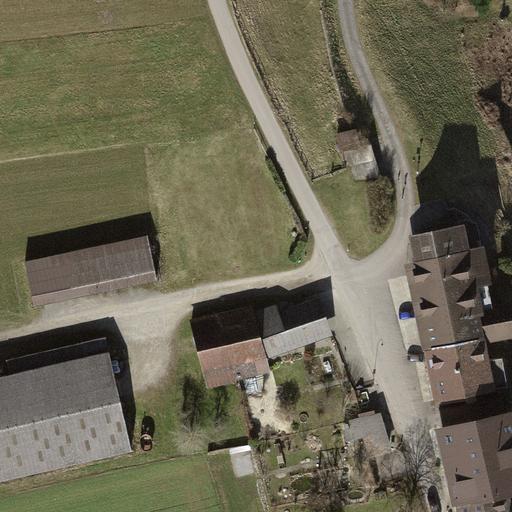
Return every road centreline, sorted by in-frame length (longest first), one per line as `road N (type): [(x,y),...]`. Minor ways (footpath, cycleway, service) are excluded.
road 1 (track): [(0,344),(345,270)]
road 2 (unclassified): [(215,0),(354,288)]
road 3 (unclassified): [(354,288),(399,245),(404,173),(347,0)]
road 4 (unclassified): [(354,288),(436,511)]
